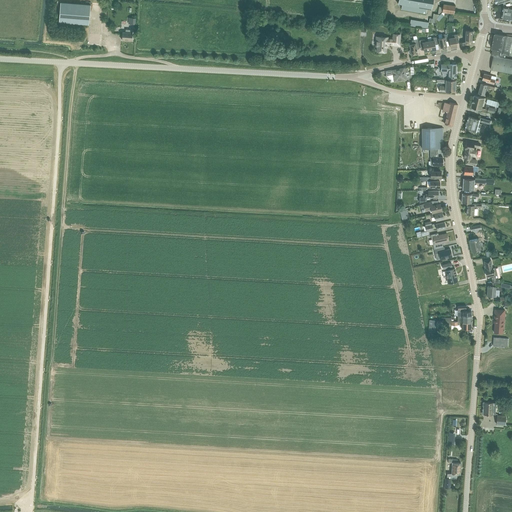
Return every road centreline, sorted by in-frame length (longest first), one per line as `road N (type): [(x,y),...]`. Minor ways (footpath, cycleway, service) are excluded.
road 1 (track): [(34,501),(60,62)]
road 2 (tertiary): [(465,511),(479,314),(451,172),(464,100)]
road 3 (tertiary): [(347,77),(179,68)]
road 4 (tertiary): [(476,57),(443,56),(347,77)]
